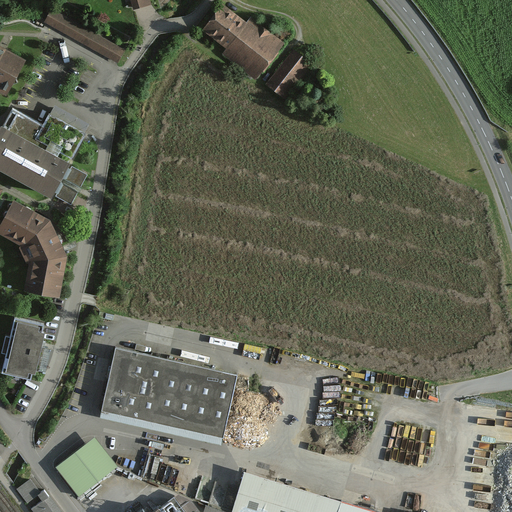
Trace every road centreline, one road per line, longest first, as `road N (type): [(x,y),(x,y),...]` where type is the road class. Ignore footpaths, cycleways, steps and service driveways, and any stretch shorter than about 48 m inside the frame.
road 1 (residential): [(20,437),(66,346),(121,74),(162,27)]
road 2 (primary): [(397,0),(464,95),(511,198)]
